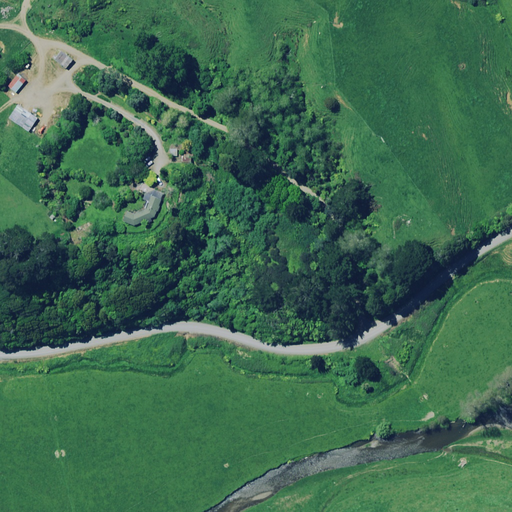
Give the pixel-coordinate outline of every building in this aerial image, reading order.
[(58,56),(55,54),(52,58),(68,67),(74,57),(62,50),(58,56)] [(22,78),(18,75),(9,86),(17,93),(24,84),(20,80),(22,78)] [(39,118),(19,105),(10,118),(30,132),(39,118)] [(193,154),(183,154),(183,168),(192,168),(193,154)] [(124,222),(136,225),(154,216),(162,200),(147,193),(140,209),(134,212),(128,210),(124,222)]
